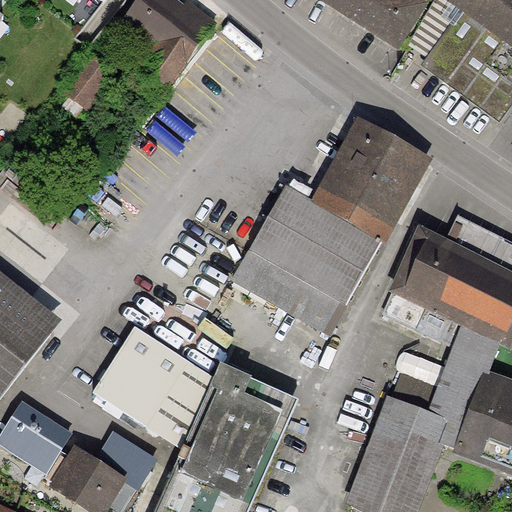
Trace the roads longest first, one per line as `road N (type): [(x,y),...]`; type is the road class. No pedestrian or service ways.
road 1 (unknown): [(316,60),(122,265),(72,345),(65,365),(82,404),(160,457)]
road 2 (tertiary): [(511,195),(316,60),(249,0)]
